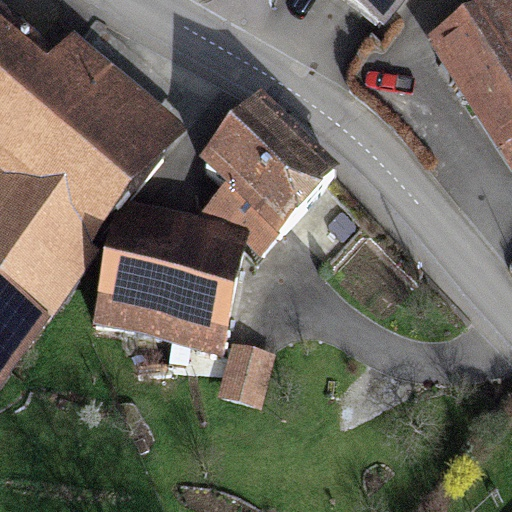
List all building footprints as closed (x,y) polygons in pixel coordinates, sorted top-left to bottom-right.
[(424,0),(350,0),(401,35),(424,0)] [(511,6),(508,0),(500,0),(428,45),(499,159),(511,151),(511,6)] [(6,6),(0,13),(0,140),(21,158),(122,238),(205,134),(86,38),(71,57),(6,6)] [(268,103),(210,164),(297,247),(355,187),(268,103)] [(0,390),(122,238),(21,158),(0,183),(0,390)] [(256,228),(157,209),(122,238),(105,326),(232,351),(256,228)]
